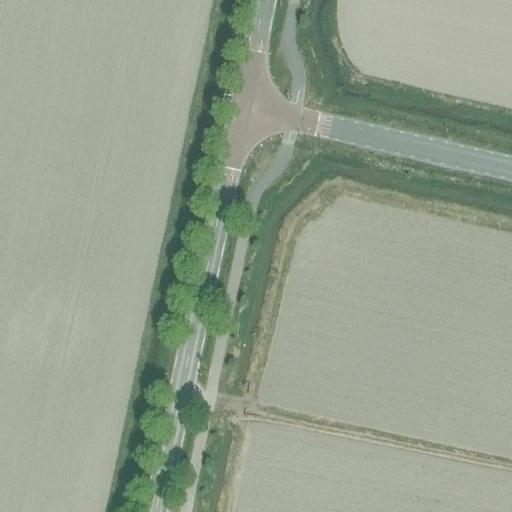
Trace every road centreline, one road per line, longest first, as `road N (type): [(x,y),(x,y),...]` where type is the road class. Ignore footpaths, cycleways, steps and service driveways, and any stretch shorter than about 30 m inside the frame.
road 1 (tertiary): [(155,511),(245,107)]
road 2 (tertiary): [(511,168),(245,107)]
